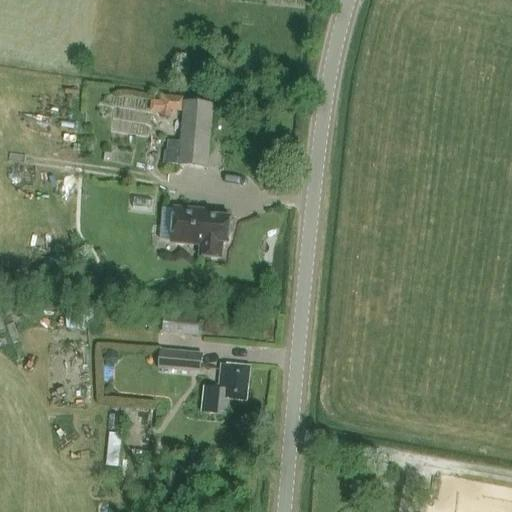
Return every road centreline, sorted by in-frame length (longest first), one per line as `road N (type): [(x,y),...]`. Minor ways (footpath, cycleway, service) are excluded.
road 1 (secondary): [(284,511),(319,142),(347,0)]
road 2 (track): [(292,433),(511,475)]
